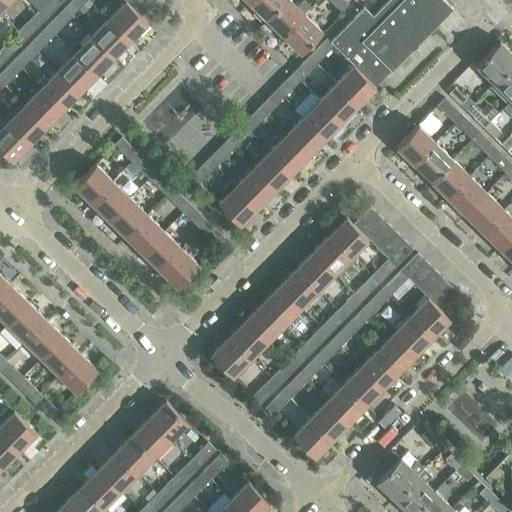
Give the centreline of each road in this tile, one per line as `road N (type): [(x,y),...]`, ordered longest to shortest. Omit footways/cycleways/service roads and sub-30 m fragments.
road 1 (residential): [(319,501),(504,314),(488,288),(356,161)]
road 2 (residential): [(16,212),(204,19),(184,0)]
road 3 (residential): [(356,161),(161,357)]
road 4 (residential): [(319,501),(161,357)]
road 5 (residential): [(161,357),(13,511)]
road 6 (residential): [(502,8),(356,161)]
road 7 (residential): [(161,357),(16,212)]
